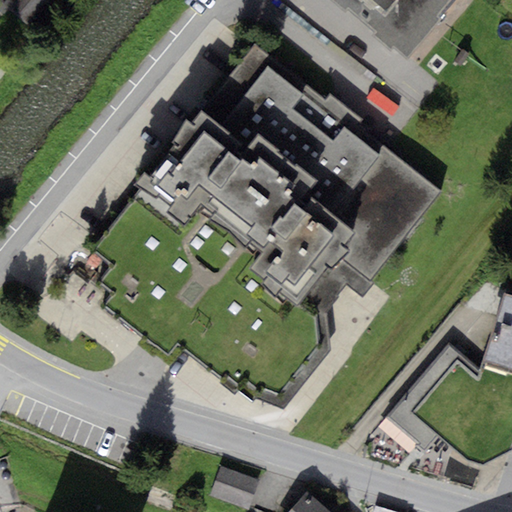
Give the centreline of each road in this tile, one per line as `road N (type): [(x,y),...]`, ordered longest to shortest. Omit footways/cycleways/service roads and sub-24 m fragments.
road 1 (residential): [(473,511),(132,408),(18,361)]
road 2 (unknown): [(265,448),(369,308)]
road 3 (unknown): [(306,0),(410,78)]
